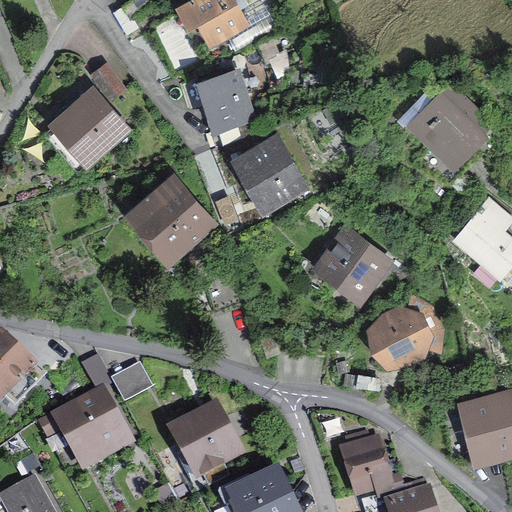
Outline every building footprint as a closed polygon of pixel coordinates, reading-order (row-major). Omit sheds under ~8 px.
[(166,3),(163,0),(132,0),(114,10),(128,34),(140,27),(136,20),(166,3)] [(269,0),(253,9),(248,0),(185,0),(176,5),(200,50),(229,35),(237,50),(283,25),(269,0)] [(91,72),(110,99),(129,86),(110,59),(91,72)] [(257,118),(239,65),(197,79),(215,132),(219,131),(241,123),(257,118)] [(485,130),(495,121),(451,77),(419,110),(413,105),(400,118),(454,172),(490,135),(485,130)] [(48,121),(52,126),(45,132),(78,170),(85,163),(89,167),(135,127),(110,99),(94,81),(48,121)] [(241,123),(219,131),(223,144),(246,136),(241,123)] [(263,214),(311,186),(279,132),(231,161),(263,214)] [(169,265),(220,222),(175,170),(124,212),(169,265)] [(452,238),(482,263),(473,273),(489,286),(498,276),(502,279),(511,267),(511,232),(507,229),(511,223),(511,213),(489,194),(452,238)] [(364,305),(398,259),(347,221),(312,267),(364,305)] [(406,366),(427,355),(428,350),(443,352),(446,327),(433,304),(412,293),(409,305),(399,302),(383,310),(366,327),(372,349),(388,368),(406,366)] [(0,326),(0,401),(1,402),(5,399),(12,405),(55,362),(37,343),(28,352),(3,327),(0,326)] [(83,363),(97,388),(39,422),(49,439),(60,432),(84,472),(137,441),(106,387),(114,383),(125,403),(155,387),(141,361),(111,377),(99,355),(83,363)] [(511,385),(458,399),(476,467),(511,457),(511,385)] [(247,451),(218,399),(167,427),(197,479),(205,475),(224,464),(247,451)] [(376,492),(377,495),(390,490),(391,493),(407,488),(402,472),(394,474),(380,433),(341,446),(358,498),(376,492)] [(35,453),(22,460),(29,473),(42,465),(35,453)] [(211,486),(230,476),(224,464),(205,475),(211,486)] [(237,511),(302,511),(279,465),(227,491),(237,511)] [(0,496),(8,511),(58,511),(37,474),(0,493),(0,496)] [(165,509),(181,500),(180,499),(174,488),(171,483),(155,492),(165,509)] [(184,483),(174,488),(180,499),(190,493),(184,483)] [(377,495),(362,499),(366,511),(441,511),(431,483),(392,496),(391,493),(390,490),(377,495)]
